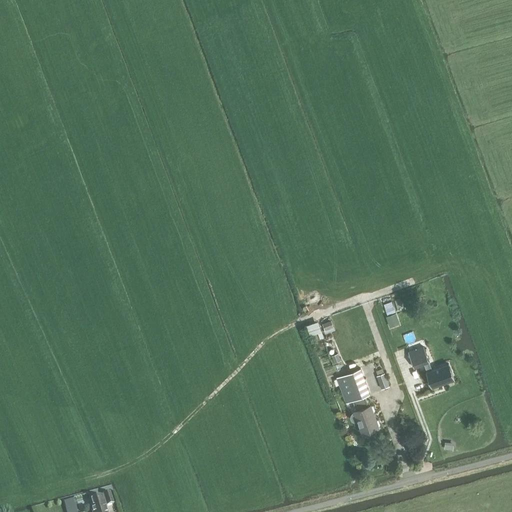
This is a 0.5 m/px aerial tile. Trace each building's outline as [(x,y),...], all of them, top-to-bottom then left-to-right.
[(385,308),(387,314),(395,311),(393,305),(385,308)] [(396,312),(386,316),(390,327),(400,323),(396,312)] [(331,320),(322,323),(325,329),(325,330),(334,327),(331,320)] [(338,352),(331,355),(334,362),(341,359),(338,352)] [(426,352),(411,358),(414,367),(430,361),(426,352)] [(449,363),(427,371),(433,386),(454,379),(449,363)] [(361,368),(337,376),(347,402),(353,399),(365,395),(370,393),(361,368)] [(378,375),(377,375),(381,388),(389,385),(385,372),(384,373),(378,375)] [(352,414),(351,416),(352,417),(352,418),(354,419),(356,420),(358,420),(362,432),(363,432),(368,434),(375,432),(377,427),(378,427),(370,404),(368,404),(365,395),(353,399),(356,409),(354,409),(355,411),(353,412),(352,414)] [(107,507),(113,505),(110,493),(103,495),(104,497),(91,501),(93,508),(91,508),(92,511),(105,511),(104,505),(106,504),(107,507)]
